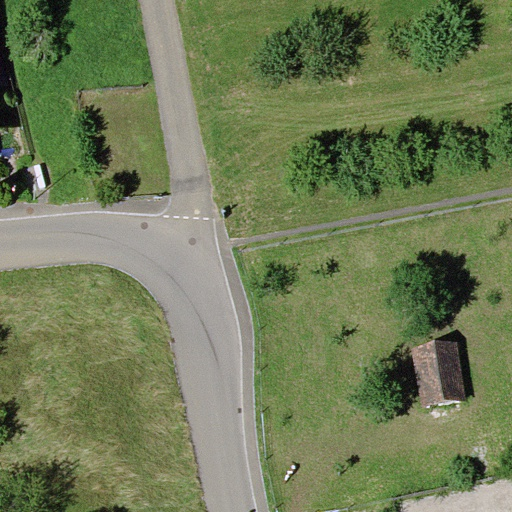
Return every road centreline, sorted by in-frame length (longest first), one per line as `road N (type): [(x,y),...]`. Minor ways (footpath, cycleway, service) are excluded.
road 1 (track): [(174,258),(511,190)]
road 2 (residential): [(174,258),(192,208),(157,0)]
road 3 (tertiary): [(232,511),(195,309),(174,258)]
road 4 (tertiary): [(0,245),(135,241),(174,258)]
